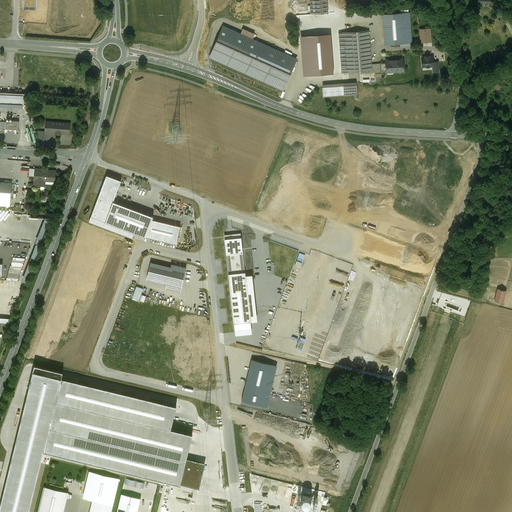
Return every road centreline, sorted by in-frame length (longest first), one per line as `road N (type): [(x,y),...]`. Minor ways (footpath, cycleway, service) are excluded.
road 1 (residential): [(479,136),(476,170),(349,511)]
road 2 (tertiary): [(125,53),(199,71),(337,124),(479,136)]
road 3 (residential): [(224,399),(92,368),(140,246),(208,262)]
road 4 (secondary): [(87,159),(0,387)]
road 5 (residential): [(202,200),(320,245),(343,243)]
road 6 (track): [(435,0),(462,83),(452,135)]
road 7 (residential): [(208,262),(224,399)]
road 8 (residential): [(202,200),(87,159)]
